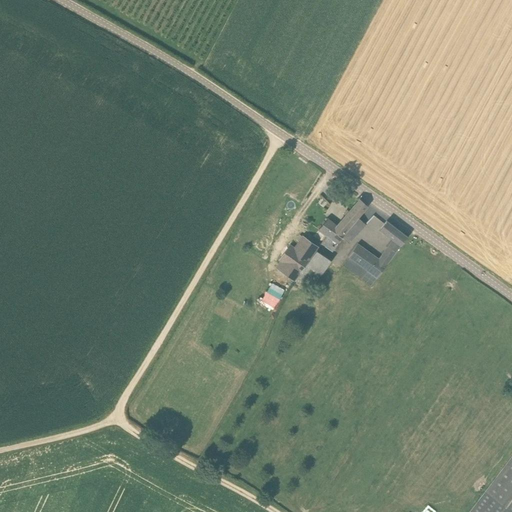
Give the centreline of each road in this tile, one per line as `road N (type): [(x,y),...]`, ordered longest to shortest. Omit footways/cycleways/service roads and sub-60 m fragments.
road 1 (tertiary): [(511,297),(202,81),(60,0)]
road 2 (track): [(281,136),(115,417)]
road 3 (track): [(115,417),(275,511)]
road 4 (track): [(115,417),(0,451)]
